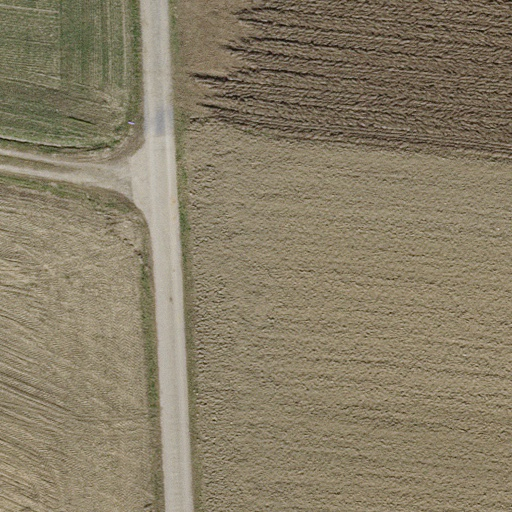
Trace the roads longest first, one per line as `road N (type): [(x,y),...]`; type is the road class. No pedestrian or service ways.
road 1 (track): [(153,0),(179,511)]
road 2 (track): [(0,161),(163,191)]
